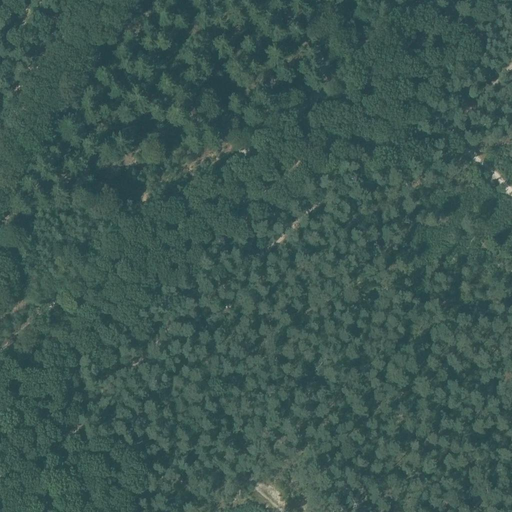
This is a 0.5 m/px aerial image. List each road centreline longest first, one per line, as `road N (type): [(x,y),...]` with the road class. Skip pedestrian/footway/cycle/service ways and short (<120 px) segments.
road 1 (track): [(281,511),(123,370),(356,170),(435,133),(511,62)]
road 2 (track): [(0,354),(151,213),(241,159),(377,37),(443,0)]
road 3 (track): [(511,191),(316,0)]
road 4 (track): [(57,511),(73,427),(97,389),(123,370),(51,309)]
road 5 (track): [(0,384),(54,384),(90,400),(174,413)]
